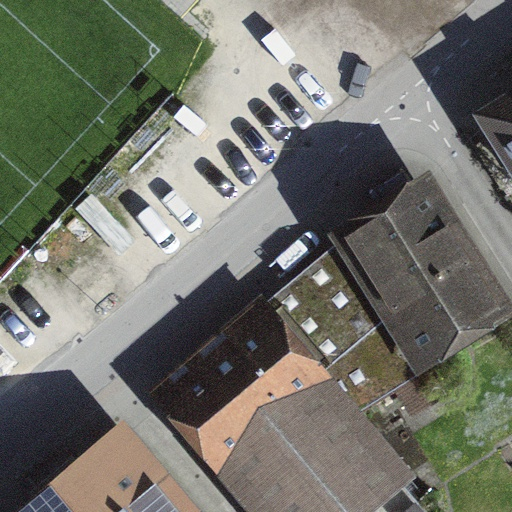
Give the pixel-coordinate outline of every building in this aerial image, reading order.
[(511,156),(511,105),(479,126),(502,163),(511,156)] [(422,354),(497,307),(422,189),(348,236),(422,354)] [(316,381),(348,419),(417,375),(335,245),(256,310),(264,319),(171,397),(223,459),(316,381)] [(412,410),(444,390),(429,368),(398,388),(412,410)] [(223,459),(267,511),(364,511),(400,482),(348,419),(316,381),(223,459)] [(33,511),(189,511),(125,435),(33,511)] [(425,511),(400,482),(364,511),(425,511)]
